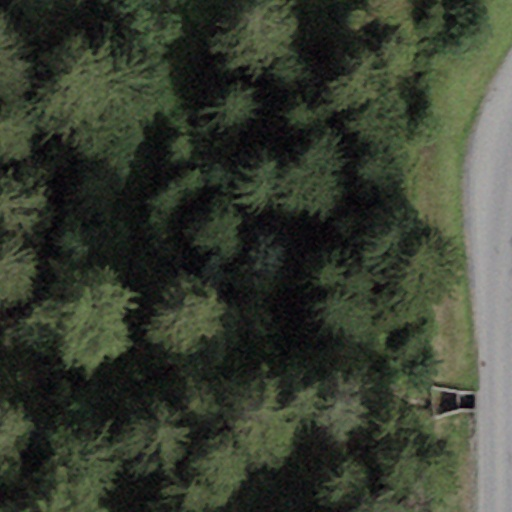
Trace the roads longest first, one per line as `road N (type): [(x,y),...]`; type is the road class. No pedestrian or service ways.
road 1 (track): [(124,511),(102,372),(114,270),(207,0)]
road 2 (tertiary): [(493,511),(495,285),(511,138)]
